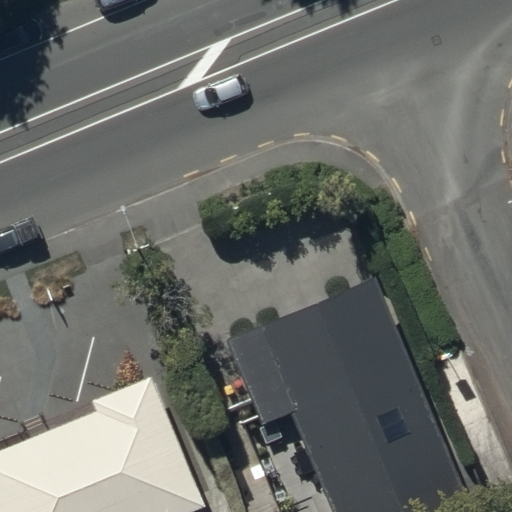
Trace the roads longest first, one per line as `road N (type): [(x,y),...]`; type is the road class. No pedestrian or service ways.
road 1 (secondary): [(360,0),(0,155)]
road 2 (residential): [(370,0),(511,325)]
